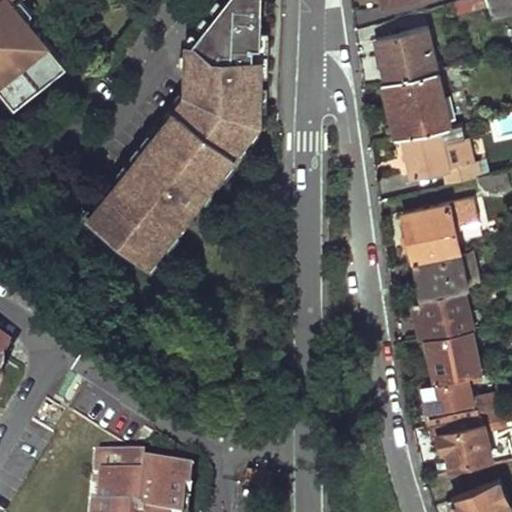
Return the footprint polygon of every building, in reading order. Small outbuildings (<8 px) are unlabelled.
[(0,0),(0,84),(18,106),(70,63),(16,0),(0,0)] [(262,0),(224,0),(194,39),(185,38),(183,92),(88,216),(153,266),(262,124),(249,113),(264,94),(266,54),(254,54),(254,43),(262,43),(262,0)] [(511,12),(511,0),(488,0),(488,1),(493,18),(511,12)] [(428,26),(378,37),(390,55),(395,78),(439,68),(428,26)] [(395,78),(387,80),(391,102),(399,101),(401,110),(406,133),(452,122),(440,67),(439,68),(395,78)] [(264,94),(249,113),(262,124),(264,94)] [(452,122),(406,133),(411,156),(414,173),(443,166),(446,181),(478,173),(483,172),(480,159),(476,160),(471,132),(460,134),(457,121),(452,122)] [(483,172),(478,173),(483,192),(511,185),(511,178),(509,166),(483,172)] [(474,194),(405,210),(407,223),(415,259),(417,259),(461,250),(455,222),(479,216),(474,194)] [(482,280),(474,246),(472,248),(461,250),(469,283),(482,280)] [(469,283),(461,250),(417,259),(421,276),(424,293),(466,284),(469,283)] [(424,293),(415,295),(416,302),(420,301),(422,313),(423,318),(428,317),(431,332),(473,323),(474,323),(466,284),(424,293)] [(434,361),(437,377),(482,367),(473,323),(431,332),(427,333),(434,361)] [(124,358),(113,350),(106,358),(117,367),(124,358)] [(437,377),(424,380),(428,400),(433,422),(480,411),(471,377),(484,374),(482,367),(437,377)] [(494,394),(484,397),(487,409),(497,407),(494,394)] [(432,437),(441,434),(444,451),(448,465),(493,455),(487,429),(510,424),(506,405),(497,407),(487,409),(480,411),(433,422),(430,423),(432,437)] [(109,462),(100,462),(97,492),(105,493),(109,462)] [(152,467),(109,462),(105,493),(103,511),(188,511),(189,503),(192,480),(151,475),(152,467)] [(511,511),(511,500),(501,474),(453,496),(459,511),(511,511)] [(199,480),(192,480),(189,503),(197,504),(199,480)]
